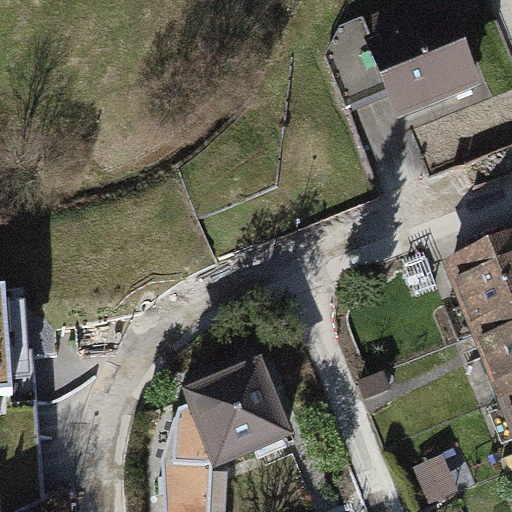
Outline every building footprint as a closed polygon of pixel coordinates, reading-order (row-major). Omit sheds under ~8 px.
[(465,6),(385,40),(418,117),(498,83),(465,6)] [(471,331),(511,313),(511,232),(442,262),(471,331)] [(0,396),(18,395),(9,290),(0,290),(0,396)] [(511,313),(471,331),(498,396),(511,390),(511,313)] [(318,357),(232,384),(264,484),(350,457),(318,357)] [(511,390),(498,396),(511,429),(511,390)]
